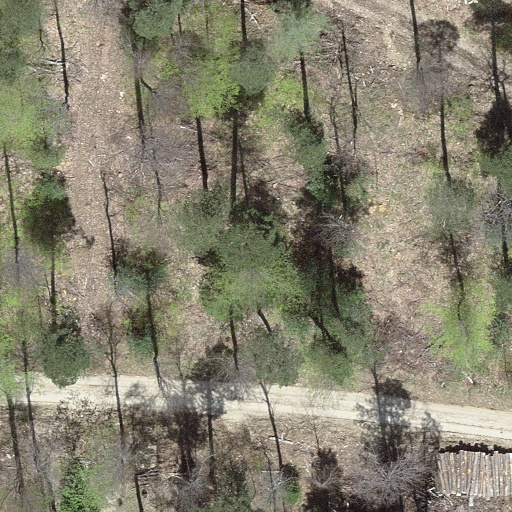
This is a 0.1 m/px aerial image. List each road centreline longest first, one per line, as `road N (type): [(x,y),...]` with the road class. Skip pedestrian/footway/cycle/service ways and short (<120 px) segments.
road 1 (track): [(511,430),(0,386)]
road 2 (track): [(393,0),(511,61)]
